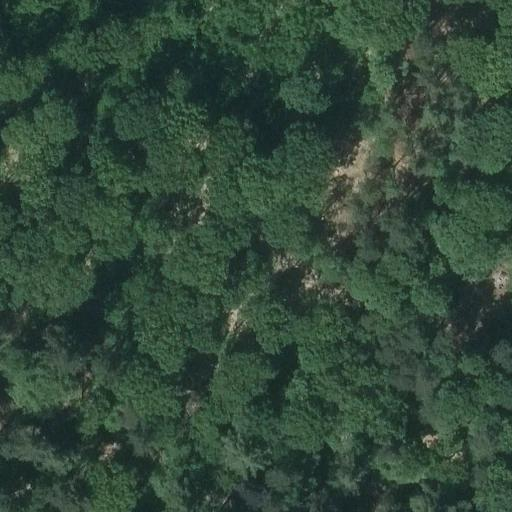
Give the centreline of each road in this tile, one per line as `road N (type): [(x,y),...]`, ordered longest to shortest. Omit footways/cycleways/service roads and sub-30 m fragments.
road 1 (track): [(0,263),(488,511)]
road 2 (track): [(210,0),(64,295),(0,398)]
